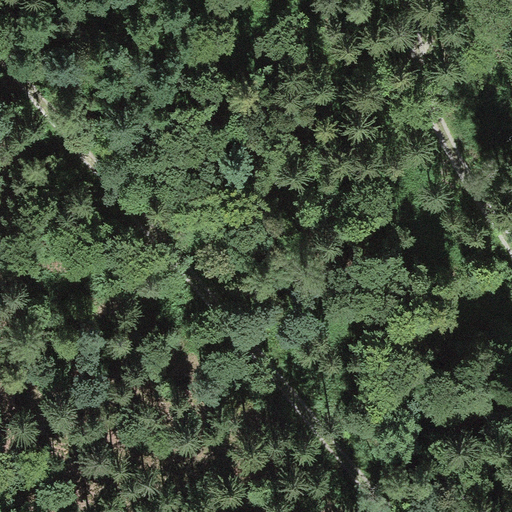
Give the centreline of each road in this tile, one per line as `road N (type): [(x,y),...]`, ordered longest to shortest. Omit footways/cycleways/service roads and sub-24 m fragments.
road 1 (track): [(0,44),(398,511)]
road 2 (track): [(414,0),(433,104),(511,248)]
